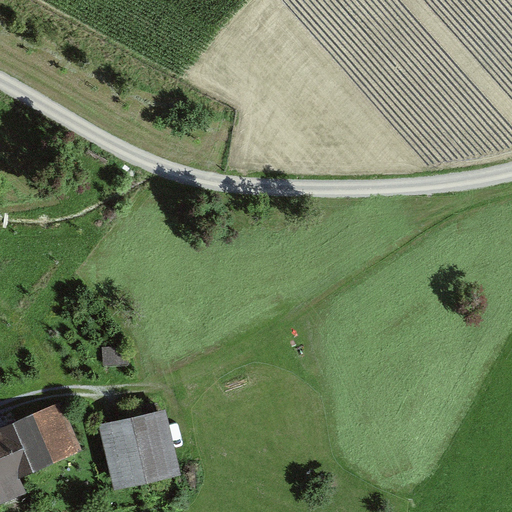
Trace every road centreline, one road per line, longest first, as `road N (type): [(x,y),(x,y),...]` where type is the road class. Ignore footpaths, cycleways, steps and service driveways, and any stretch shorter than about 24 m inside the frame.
road 1 (track): [(0,84),(185,180),(330,191),(511,174)]
road 2 (track): [(156,385),(259,342),(497,179)]
